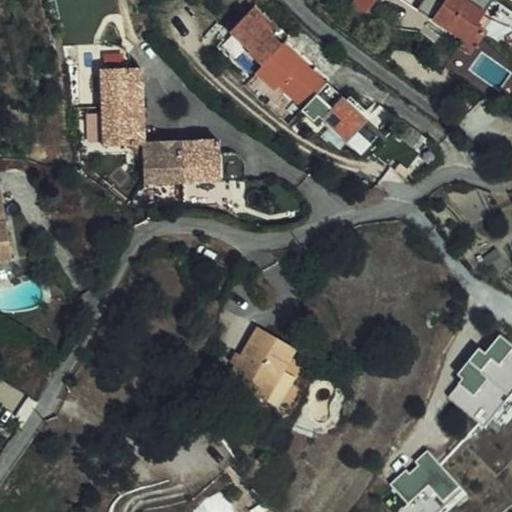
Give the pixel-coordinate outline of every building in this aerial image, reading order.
[(448,0),(437,17),(477,44),(487,28),(477,22),(483,14),(462,0),(448,0)] [(261,36),(275,48),(278,44),(285,37),(250,6),(246,11),(267,29),(261,36)] [(326,80),(324,83),(278,44),(275,48),(261,36),(267,29),(246,11),(226,37),(246,54),(244,56),(258,69),(254,73),(274,92),(279,87),(323,125),(327,121),(351,141),(370,118),(326,80)] [(106,147),(143,146),(137,67),(100,70),(106,147)] [(89,139),(101,139),(100,111),(88,111),(89,139)] [(220,179),(219,142),(143,146),(146,183),(220,179)] [(0,261),(10,260),(1,187),(0,186),(0,261)] [(290,346),(252,329),(236,359),(232,366),(225,382),(233,386),(228,397),(259,412),(281,366),(297,374),(302,362),(286,354),(290,346)] [(448,398),(485,429),(511,396),(511,346),(499,336),(485,354),(479,349),(457,376),(462,380),(448,398)] [(226,363),(232,366),(236,359),(230,355),(226,363)] [(410,468),(393,483),(411,502),(401,511),(439,511),(442,510),(466,488),(429,449),(417,460),(420,464),(413,471),(410,468)]
